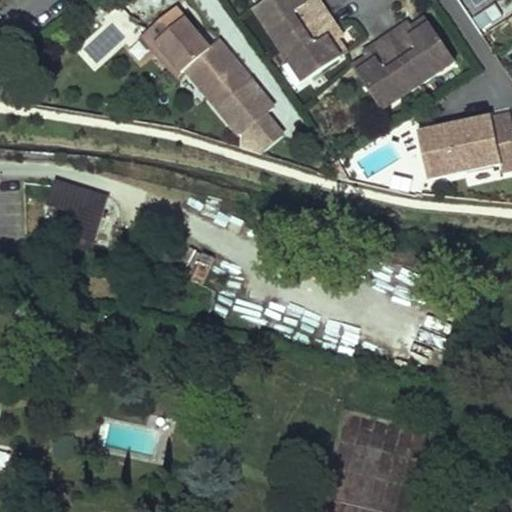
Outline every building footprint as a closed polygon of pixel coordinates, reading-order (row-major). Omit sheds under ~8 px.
[(343,40),(315,0),(303,0),(301,2),(299,0),(274,0),(271,2),(261,9),(270,22),(268,33),(290,66),(301,68),(310,82),(340,61),(331,48),(338,43),(343,40)] [(120,8),(71,50),(92,74),(140,32),(120,8)] [(178,8),(143,36),(152,48),(159,42),(183,72),(181,73),(182,75),(211,50),(178,8)] [(270,22),(261,9),(254,13),(268,33),(270,22)] [(427,16),(413,25),(418,32),(431,23),(427,16)] [(410,21),(364,51),(368,56),(372,62),(358,72),(378,102),(392,93),(403,96),(436,73),(438,63),(452,53),(431,23),(418,32),(413,25),(410,21)] [(275,109),(252,81),(247,86),(226,59),(232,55),(221,41),(211,50),(182,75),(232,136),(239,137),(266,115),(275,109)] [(183,72),(159,42),(152,48),(176,77),(181,73),(183,72)] [(347,57),(338,43),(331,48),(340,61),(347,57)] [(456,60),(452,53),(438,63),(436,73),(456,60)] [(252,81),(232,55),(226,59),(247,86),(252,81)] [(368,56),(354,65),(358,72),(372,62),(368,56)] [(301,68),(290,66),(303,86),(310,82),(301,68)] [(392,93),(378,102),(383,109),(403,96),(392,93)] [(283,137),(266,115),(239,137),(241,149),(261,155),(283,137)] [(511,173),(511,118),(511,115),(456,126),(457,132),(446,134),(445,129),(419,134),(430,183),(503,166),(505,175),(511,173)] [(456,126),(445,129),(446,134),(457,132),(456,126)] [(111,197),(56,180),(50,200),(83,211),(73,244),(93,251),(111,197)] [(397,259),(429,263),(431,250),(399,246),(397,259)] [(197,252),(190,281),(215,287),(221,258),(197,252)] [(231,312),(247,310),(249,329),(275,327),(272,295),(230,300),(231,312)] [(82,317),(24,300),(16,330),(73,346),(82,317)]
